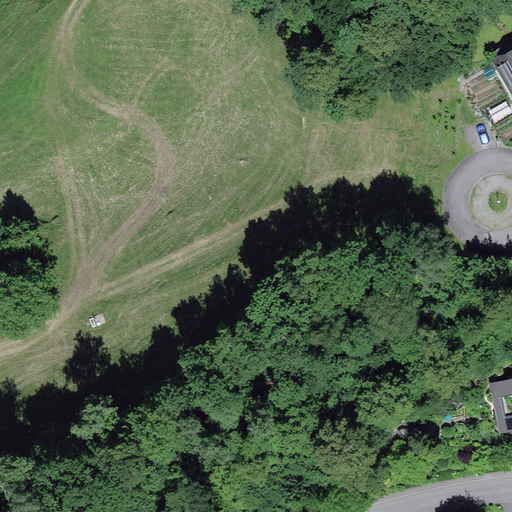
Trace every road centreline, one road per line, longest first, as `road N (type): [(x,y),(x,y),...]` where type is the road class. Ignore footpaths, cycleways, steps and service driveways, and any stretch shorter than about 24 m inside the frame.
road 1 (residential): [(511,158),(471,166),(454,205),(478,241),(511,244)]
road 2 (residential): [(394,511),(511,487)]
